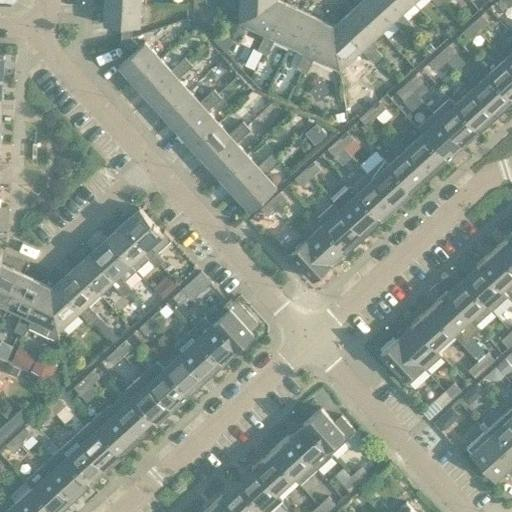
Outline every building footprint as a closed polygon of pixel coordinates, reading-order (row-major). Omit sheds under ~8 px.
[(273,0),(240,0),(240,20),(273,0)] [(285,3),(279,0),(273,0),(240,20),(265,32),(257,49),(262,52),(285,3)] [(382,0),(361,0),(357,4),(381,30),(393,19),(406,34),(410,30),(382,0)] [(413,1),(411,0),(382,0),(410,30),(414,26),(401,12),(413,1)] [(502,9),(511,0),(496,0),(495,1),(502,9)] [(122,25),(121,41),(131,37),(132,25),(139,26),(140,3),(105,1),(104,24),(122,25)] [(290,44),(305,12),(285,3),(262,52),(267,54),(275,37),(290,44)] [(381,30),(357,4),(341,19),(378,59),(382,55),(369,41),(381,30)] [(324,21),(305,12),(290,44),(304,51),(296,68),(301,70),(324,21)] [(481,14),(472,22),(479,30),(488,21),(481,14)] [(341,19),(334,25),(340,67),(361,48),(374,63),(378,59),(341,19)] [(340,67),(334,25),(324,21),(301,70),(306,73),(314,55),(340,67)] [(469,39),(479,30),(472,22),(462,31),(469,39)] [(119,65),(134,81),(160,58),(145,41),(139,46),(131,37),(121,41),(132,53),(119,65)] [(449,43),(439,52),(446,60),(456,51),(449,43)] [(436,69),(446,60),(439,52),(429,61),(436,69)] [(160,58),(134,81),(148,97),(189,61),(185,57),(171,69),(160,58)] [(511,96),(511,66),(504,58),(488,73),(511,98),(511,97),(511,96)] [(148,97),(163,113),(189,90),(178,78),(192,65),(189,61),(148,97)] [(416,73),(406,82),(413,90),(423,81),(416,73)] [(488,73),(471,88),(496,115),(511,101),(511,96),(511,97),(511,98),(488,73)] [(403,98),(413,90),(406,82),(396,91),(403,98)] [(496,115),(471,88),(455,103),(477,128),(476,129),(478,132),(496,115)] [(189,90),(163,113),(177,129),(218,93),(214,89),(200,101),(189,90)] [(177,129),(192,145),(218,122),(207,110),(221,97),(218,93),(177,129)] [(449,97),(433,112),(461,143),(476,129),(477,128),(455,103),(449,97)] [(379,100),(369,108),(376,116),(386,107),(379,100)] [(366,125),(376,116),(369,108),(360,117),(366,125)] [(461,143),(433,112),(417,127),(422,133),(445,158),(446,156),(461,143)] [(218,122),(192,145),(206,161),(247,125),(243,121),(229,133),(218,122)] [(206,161),(221,177),(247,153),(236,142),(250,129),(247,125),(206,161)] [(347,130),(337,139),(344,147),(354,138),(347,130)] [(422,133),(405,148),(430,175),(448,159),(446,156),(445,158),(422,133)] [(334,155),(344,147),(337,139),(327,148),(334,155)] [(430,175),(405,148),(388,163),(411,188),(410,189),(412,192),(430,175)] [(221,177),(235,193),(276,157),(272,153),(258,165),(247,153),(221,177)] [(279,161),(276,157),(235,193),(251,210),(277,186),(265,174),(279,161)] [(383,158),(367,172),(395,203),(410,189),(411,188),(388,163),(383,158)] [(314,160),(304,169),(311,176),(321,168),(314,160)] [(301,185),(311,176),(304,169),(294,177),(301,185)] [(395,203),(367,172),(351,187),(356,193),(379,217),(380,216),(395,203)] [(280,190),(271,198),(278,206),(287,198),(280,190)] [(356,193),(339,208),(364,235),(382,219),(380,216),(379,217),(356,193)] [(268,215),(278,206),(271,198),(261,208),(268,215)] [(364,235),(339,208),(334,202),(317,217),(323,223),(345,248),(344,249),(346,251),(364,235)] [(140,207),(123,222),(147,249),(151,245),(157,252),(172,239),(164,230),(162,232),(140,207)] [(157,252),(151,245),(147,249),(123,222),(107,237),(137,270),(149,259),(157,252)] [(304,232),(303,233),(330,263),(331,262),(330,262),(344,249),(345,248),(323,223),(308,237),(304,232)] [(511,230),(494,247),(511,265),(511,230)] [(313,279),(330,263),(303,233),(286,248),(313,279)] [(107,237),(91,251),(115,278),(119,274),(125,281),(137,270),(107,237)] [(503,288),(511,280),(511,265),(494,247),(477,262),(480,264),(481,263),(503,288)] [(91,251),(75,266),(99,292),(110,281),(117,288),(125,281),(119,274),(115,278),(91,251)] [(164,259),(157,252),(149,259),(155,266),(164,259)] [(502,289),(503,288),(481,263),(480,264),(477,262),(477,263),(479,265),(464,279),(492,310),(508,295),(502,289)] [(23,274),(3,265),(0,271),(0,302),(8,306),(23,274)] [(83,307),(87,303),(99,292),(75,266),(59,280),(83,307)] [(42,283),(23,274),(8,306),(22,313),(18,321),(28,326),(32,317),(27,315),(42,283)] [(192,279),(182,288),(189,296),(199,286),(192,279)] [(476,324),(492,310),(464,279),(449,292),(448,293),(470,318),(471,318),(476,324)] [(83,307),(59,280),(51,287),(58,329),(78,310),(85,317),(93,310),(87,303),(83,307)] [(132,288),(125,281),(117,288),(123,296),(132,288)] [(51,287),(42,283),(27,315),(32,317),(58,329),(51,287)] [(180,304),(189,296),(182,288),(173,296),(180,304)] [(453,333),(470,318),(448,293),(449,292),(447,290),(429,306),(453,333)] [(208,319),(212,323),(213,322),(236,347),(235,348),(236,349),(253,333),(251,330),(258,323),(236,299),(233,301),(230,299),(208,319)] [(437,349),(453,333),(429,306),(411,322),(413,325),(414,324),(437,349)] [(159,309),(149,318),(156,325),(166,317),(159,309)] [(100,317),(93,310),(85,317),(91,325),(100,317)] [(146,334),(156,325),(149,318),(139,326),(146,334)] [(24,335),(28,326),(18,321),(14,330),(24,335)] [(220,362),(221,361),(235,348),(236,347),(213,322),(212,323),(197,337),(220,362)] [(414,324),(413,325),(399,338),(398,338),(421,363),(422,362),(426,367),(441,353),(437,349),(414,324)] [(511,343),(511,331),(511,330),(501,339),(508,347),(511,343)] [(197,337),(180,352),(205,379),(223,363),(221,361),(220,362),(197,337)] [(408,383),(426,367),(422,362),(421,363),(398,338),(399,338),(398,337),(380,353),(408,383)] [(126,339),(116,348),(123,355),(133,346),(126,339)] [(123,355),(116,348),(106,356),(113,364),(123,355)] [(478,360),(485,368),(494,359),(487,351),(478,360)] [(205,379),(180,352),(163,367),(186,392),(185,393),(187,395),(205,379)] [(38,357),(32,370),(49,378),(55,365),(38,357)] [(475,377),(485,368),(478,360),(468,369),(475,377)] [(163,367),(147,382),(170,407),(185,393),(186,392),(163,367)] [(93,369),(83,377),(90,385),(100,376),(93,369)] [(81,394),(90,385),(83,377),(74,386),(81,394)] [(170,407),(147,382),(131,396),(154,421),(155,420),(170,407)] [(454,382),(445,390),(452,398),(461,390),(454,382)] [(476,384),(470,389),(473,393),(479,393),(482,390),(476,384)] [(109,406),(114,412),(139,439),(157,423),(155,420),(154,421),(131,396),(126,390),(109,406)] [(442,407),(452,398),(445,390),(435,399),(442,407)] [(58,397),(48,406),(55,413),(65,404),(58,397)] [(8,419),(16,428),(32,413),(24,405),(8,419)] [(45,422),(55,413),(48,406),(38,414),(45,422)] [(303,423),(304,424),(305,423),(327,448),(326,449),(330,453),(356,430),(341,415),(334,421),(321,407),(303,423)] [(139,439),(114,412),(97,427),(120,452),(119,453),(121,456),(139,439)] [(511,420),(505,413),(486,429),(511,458),(511,420)] [(441,416),(435,422),(441,428),(444,425),(444,419),(441,416)] [(0,426),(0,441),(16,428),(8,419),(0,426)] [(332,455),(330,453),(326,449),(327,448),(305,423),(304,424),(290,437),(289,438),(317,468),(332,455)] [(25,427),(15,435),(22,443),(32,434),(25,427)] [(97,427),(81,442),(104,467),(119,453),(120,452),(97,427)] [(511,477),(511,458),(486,429),(466,447),(495,479),(505,469),(511,477)] [(300,484),(317,468),(289,438),(290,437),(288,434),(270,450),(294,478),(300,484)] [(22,443),(15,435),(5,444),(12,452),(22,443)] [(104,467),(81,442),(65,456),(88,481),(89,480),(104,467)] [(277,493),(294,478),(270,450),(252,467),(254,469),(255,468),(277,493)] [(65,456),(48,472),(73,499),(91,483),(89,480),(88,481),(65,456)] [(58,511),(73,499),(48,472),(42,464),(25,480),(31,487),(54,511),(53,511),(58,511)] [(362,465),(352,475),(358,482),(369,473),(362,465)] [(268,511),(283,499),(277,493),(255,468),(254,469),(239,483),(261,508),(265,511),(268,511)] [(349,491),(358,482),(352,475),(343,483),(349,491)] [(236,511),(256,511),(261,508),(239,483),(224,496),(223,497),(236,511)] [(31,487),(15,502),(24,511),(53,511),(54,511),(31,487)] [(205,511),(236,511),(223,497),(224,496),(222,494),(204,510),(205,511)] [(328,496),(319,505),(325,511),(335,504),(328,496)] [(415,511),(406,501),(394,511),(415,511)] [(24,511),(15,502),(3,511),(24,511)]
